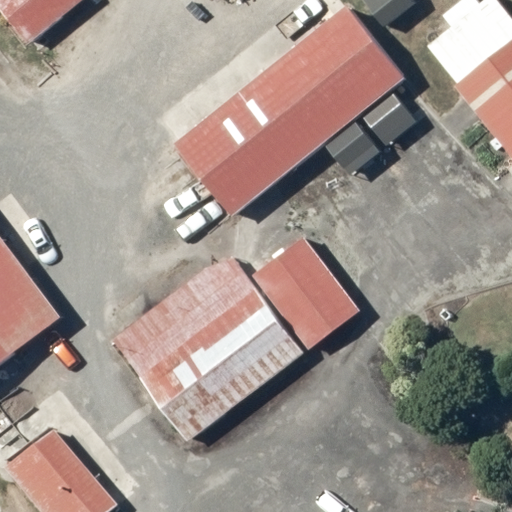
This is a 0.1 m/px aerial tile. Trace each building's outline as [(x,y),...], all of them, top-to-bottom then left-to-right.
[(79,0),(0,0),(0,4),(30,41),(79,0)] [(414,0),(366,0),(392,29),(419,5),(414,0)] [(511,11),(503,0),(483,0),(461,0),(446,12),(454,23),(427,44),(458,84),(511,153),(511,164),(510,166),(511,168),(511,11)] [(405,76),(346,4),(176,143),(235,215),(405,76)] [(359,311),(299,226),(244,265),(243,266),(229,246),(110,330),(184,435),(304,350),(305,349),(359,311)] [(0,361),(61,316),(0,233),(0,361)] [(110,511),(51,439),(4,477),(31,511),(110,511)]
